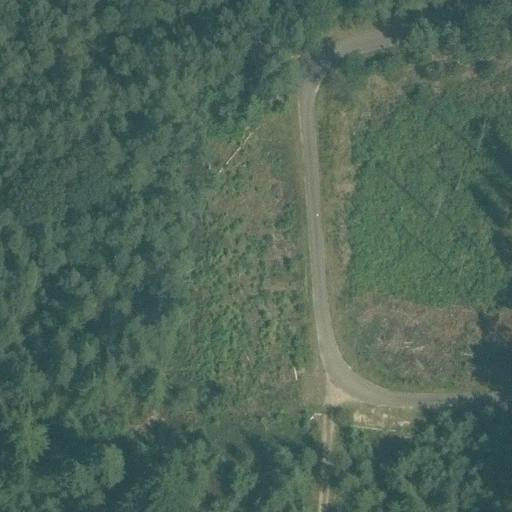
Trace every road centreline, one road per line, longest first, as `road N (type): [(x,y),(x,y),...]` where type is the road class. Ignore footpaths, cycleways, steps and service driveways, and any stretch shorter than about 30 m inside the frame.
road 1 (unclassified): [(511,395),(399,400),(354,388),(340,375),(321,318),(308,132),(307,93),(323,61),(496,0)]
road 2 (track): [(340,375),(328,415),(320,511)]
